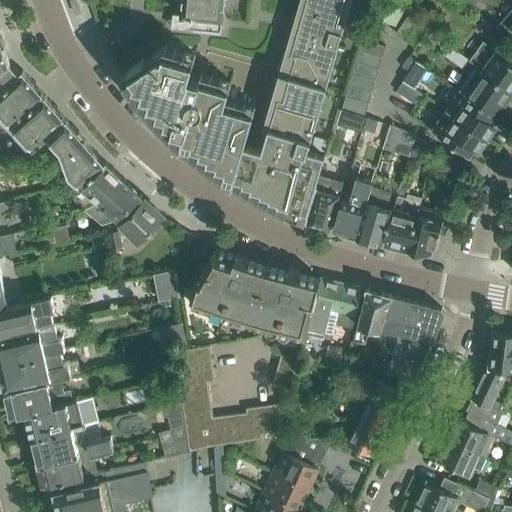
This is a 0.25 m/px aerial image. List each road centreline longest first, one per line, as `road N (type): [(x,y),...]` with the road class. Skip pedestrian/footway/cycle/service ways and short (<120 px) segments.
road 1 (tertiary): [(471,292),(307,251),(204,197),(143,149),(72,63),(45,0)]
road 2 (residential): [(374,511),(471,292)]
road 3 (residential): [(471,292),(495,202),(511,173)]
